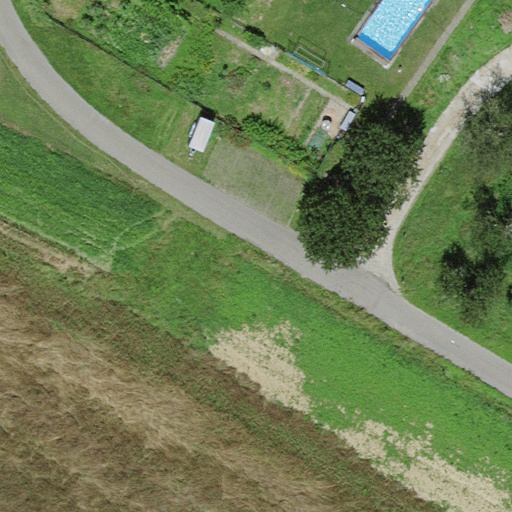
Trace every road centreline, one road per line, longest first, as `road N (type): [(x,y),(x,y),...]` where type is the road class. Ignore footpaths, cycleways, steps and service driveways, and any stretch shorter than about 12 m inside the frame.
road 1 (residential): [(0,10),(39,80),(198,193),(511,383)]
road 2 (track): [(351,287),(462,100),(511,61)]
